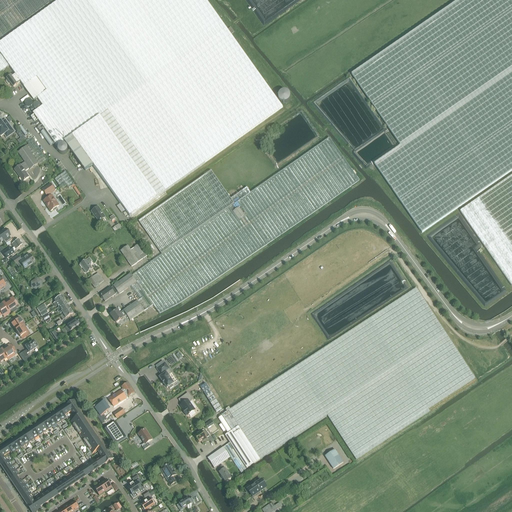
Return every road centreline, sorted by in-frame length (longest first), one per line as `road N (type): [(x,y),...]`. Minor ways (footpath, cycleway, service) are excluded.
road 1 (residential): [(104,345),(0,190)]
road 2 (secondary): [(189,319),(334,225)]
road 3 (residential): [(217,511),(122,371)]
road 4 (secondary): [(0,436),(112,361)]
road 5 (secondary): [(109,356),(0,425)]
